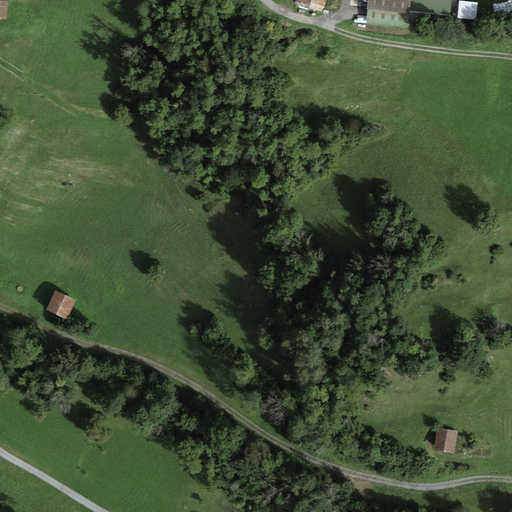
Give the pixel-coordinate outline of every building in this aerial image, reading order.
[(287,0),(319,11),(322,0),(287,0)] [(368,0),(365,21),(414,27),(415,13),(450,18),(452,0),(449,0),(368,0)] [(461,4),(459,23),(477,25),(479,6),(461,4)] [(498,19),(511,15),(511,6),(496,10),(498,19)] [(57,294),(47,313),(64,323),(74,304),(57,294)] [(457,435),(437,431),(433,451),(453,456),(457,435)]
